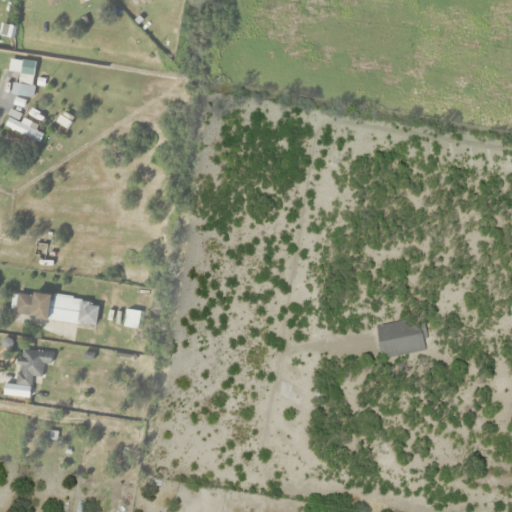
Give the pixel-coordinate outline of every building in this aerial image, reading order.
[(31,97),(35,63),(9,60),(8,72),(19,73),(17,85),(12,84),(10,95),(31,97)] [(42,134),(32,130),(34,124),(21,120),(20,122),(7,118),(4,129),(40,141),(42,134)] [(14,317),(95,326),(97,303),(16,294),(14,317)] [(376,325),(381,358),(427,351),(422,318),(376,325)] [(50,353),(18,351),(15,387),(31,388),(31,378),(41,378),(42,364),(50,365),(50,353)]
